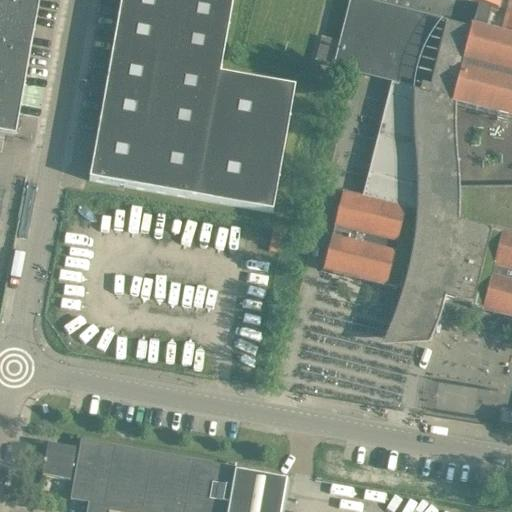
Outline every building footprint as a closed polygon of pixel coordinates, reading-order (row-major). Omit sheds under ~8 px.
[(0,0),(0,129),(14,132),(32,33),(38,0),(0,0)] [(120,0),(113,44),(89,176),(273,208),(295,85),(220,72),(233,0),(120,0)] [(511,0),(376,0),(376,1),(375,6),(354,1),(343,41),(334,38),(320,35),(319,39),(314,58),(328,62),(337,64),(390,77),(398,79),(390,112),(382,110),(363,190),(343,186),(322,268),(331,270),(385,283),(405,288),(401,303),(383,345),(426,342),(438,306),(441,296),(469,304),(472,305),(511,314),(511,0)] [(511,415),(499,412),(495,427),(511,430),(511,415)] [(47,443),(41,475),(71,480),(68,498),(87,501),(84,511),(280,511),(286,478),(273,476),(233,469),(233,467),(80,439),(78,449),(47,443)]
